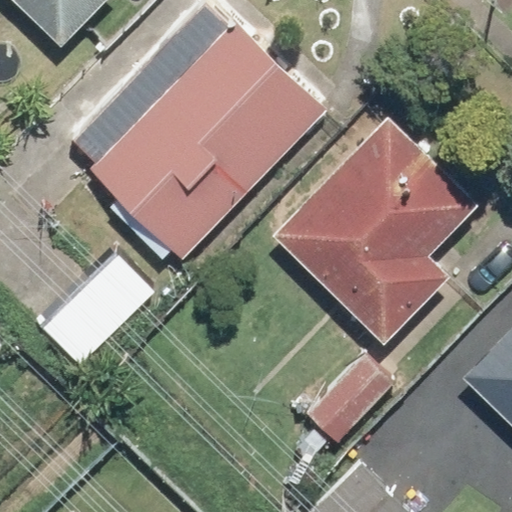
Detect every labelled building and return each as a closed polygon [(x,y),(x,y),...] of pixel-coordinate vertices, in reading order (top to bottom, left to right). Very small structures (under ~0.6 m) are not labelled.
[(16,0),(59,41),(98,0),(16,0)] [(145,223),(179,256),(323,108),(210,0),(191,0),(62,133),(93,163),(88,168),(113,193),(85,222),(117,253),(145,223)] [(381,113),(269,231),(382,339),(445,273),(423,252),(473,200),(381,113)] [(511,322),(460,376),(511,425),(511,322)] [(309,407),(339,435),(392,379),(362,351),(309,407)] [(309,511),(410,511),(359,462),(309,511)]
